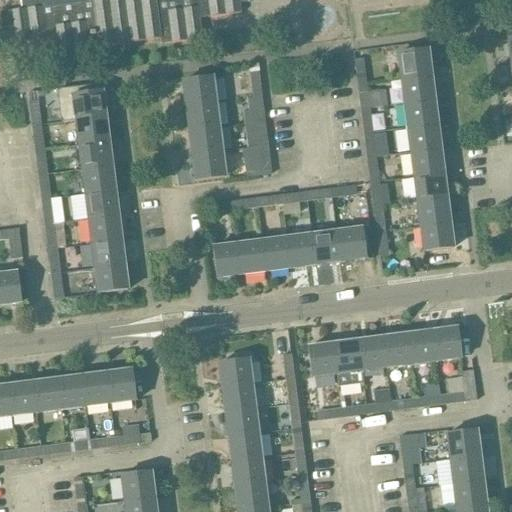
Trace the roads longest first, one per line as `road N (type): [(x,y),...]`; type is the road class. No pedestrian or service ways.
road 1 (residential): [(352,511),(342,436),(491,416),(475,287)]
road 2 (residential): [(27,511),(23,478),(163,458),(142,327)]
road 3 (residential): [(199,320),(475,287)]
road 4 (residential): [(0,345),(142,327)]
road 5 (residential): [(199,320),(185,196)]
